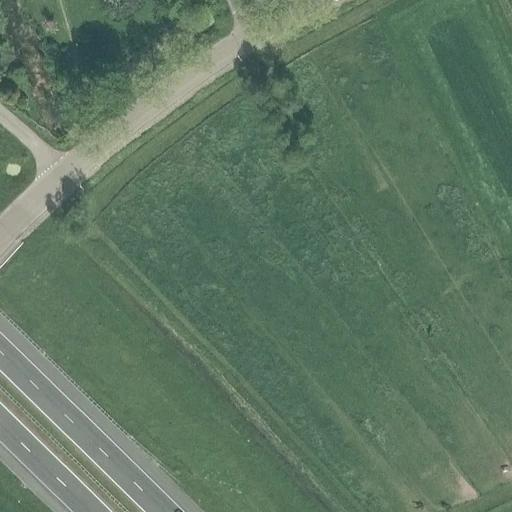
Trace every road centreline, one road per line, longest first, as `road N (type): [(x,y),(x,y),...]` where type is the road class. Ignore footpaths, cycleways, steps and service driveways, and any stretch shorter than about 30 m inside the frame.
road 1 (tertiary): [(66,171),(183,80),(321,0)]
road 2 (motorway): [(164,511),(0,353)]
road 3 (motorway): [(0,423),(86,511)]
